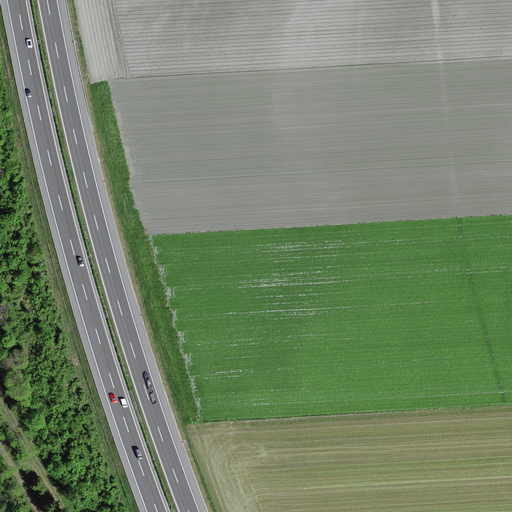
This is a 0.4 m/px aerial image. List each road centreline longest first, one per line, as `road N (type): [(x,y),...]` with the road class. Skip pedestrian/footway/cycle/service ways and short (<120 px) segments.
road 1 (motorway): [(190,511),(115,287),(48,0)]
road 2 (motorway): [(15,0),(85,295),(156,511)]
